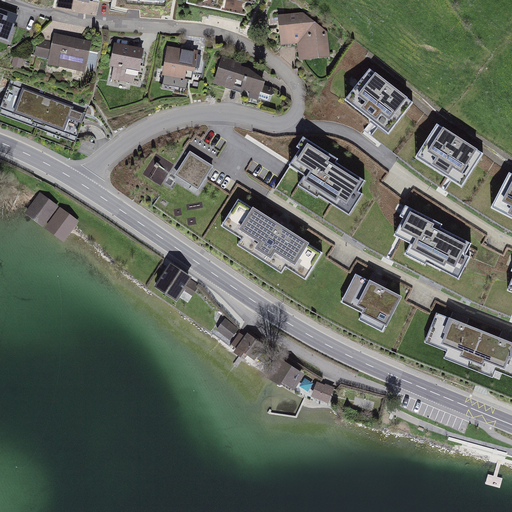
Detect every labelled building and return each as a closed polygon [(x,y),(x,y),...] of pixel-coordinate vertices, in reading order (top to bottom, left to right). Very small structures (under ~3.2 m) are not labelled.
[(111,0),(111,4),(137,9),(139,0),(111,0)] [(0,45),(4,47),(14,21),(0,15),(0,45)] [(326,36),(304,19),(276,21),(279,47),(299,45),(300,61),(328,59),(326,36)] [(81,74),(88,45),(52,38),(46,67),(81,74)] [(35,52),(48,54),(49,44),(37,42),(35,52)] [(136,76),(140,54),(112,48),(107,70),(136,76)] [(194,73),(197,56),(167,50),(160,88),(181,92),(185,71),(194,73)] [(266,100),(269,90),(239,65),(220,61),(214,87),(266,100)] [(412,104),(369,70),(349,96),(392,129),(412,104)] [(74,138),(87,102),(16,77),(3,113),(74,138)] [(482,154),(437,125),(419,153),(465,181),(482,154)] [(367,183),(304,140),(292,158),(310,170),(303,180),(349,210),(367,183)] [(221,157),(197,142),(181,172),(203,185),(221,157)] [(511,174),(510,174),(495,202),(511,211),(511,174)] [(62,202),(48,191),(30,213),(44,224),(62,202)] [(323,255),(239,201),(225,222),(245,234),(241,240),(284,268),(289,261),(310,275),(323,255)] [(83,217),(69,206),(51,229),(65,240),(83,217)] [(443,225),(406,206),(400,217),(404,219),(399,228),(415,237),(407,252),(441,269),(444,263),(458,270),(460,266),(464,268),(469,258),(465,256),(471,244),(441,229),(443,225)] [(196,274),(182,263),(164,285),(178,296),(196,274)] [(386,326),(400,297),(356,275),(345,296),(366,306),(362,313),(386,326)] [(447,351),(471,361),(483,331),(436,313),(427,335),(450,344),(447,351)] [(239,327),(226,318),(218,330),(231,339),(239,327)] [(267,335),(254,325),(240,345),(253,355),(267,335)] [(511,342),(483,331),(471,361),(495,370),(498,364),(511,369),(511,342)] [(299,376),(286,367),(272,387),(285,396),(299,376)] [(338,386),(320,377),(312,395),(330,403),(333,396),(338,386)]
